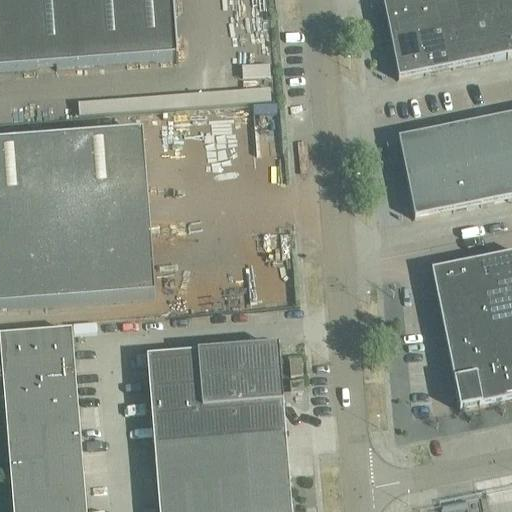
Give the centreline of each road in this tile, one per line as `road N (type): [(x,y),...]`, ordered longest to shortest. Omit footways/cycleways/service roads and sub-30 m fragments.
road 1 (unclassified): [(363,491),(316,0)]
road 2 (unclassified): [(363,491),(511,460)]
